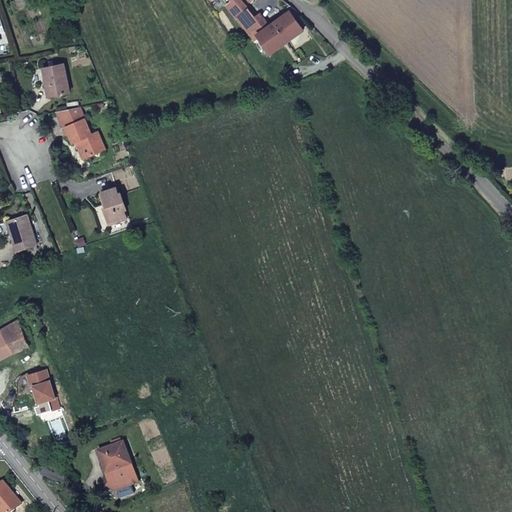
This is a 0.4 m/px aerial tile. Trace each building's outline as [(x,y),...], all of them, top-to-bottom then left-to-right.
[(224,0),(238,17),(248,8),(241,0),(224,0)] [(254,38),(259,34),(271,26),(262,12),(255,16),(248,8),(238,17),(254,38)] [(304,29),(291,11),(271,26),(259,34),(271,52),(304,29)] [(64,64),(44,68),(50,95),(69,92),(64,64)] [(92,134),(80,106),(57,111),(64,127),(67,126),(73,142),(75,141),(79,139),(86,157),(105,149),(98,131),(92,134)] [(82,158),(86,157),(79,139),(75,141),(82,158)] [(116,187),(102,191),(107,206),(104,207),(110,224),(127,218),(124,209),(126,209),(121,192),(118,193),(116,187)] [(27,215),(8,221),(17,250),(36,244),(27,215)] [(18,320),(2,329),(13,353),(30,345),(18,320)] [(2,329),(0,330),(0,358),(13,353),(2,329)] [(27,375),(29,385),(32,385),(50,379),(46,370),(27,375)] [(50,379),(32,385),(37,404),(57,398),(50,379)] [(124,443),(99,452),(107,473),(110,479),(107,484),(117,490),(139,481),(124,443)] [(0,490),(0,511),(19,511),(24,508),(5,487),(0,490)]
